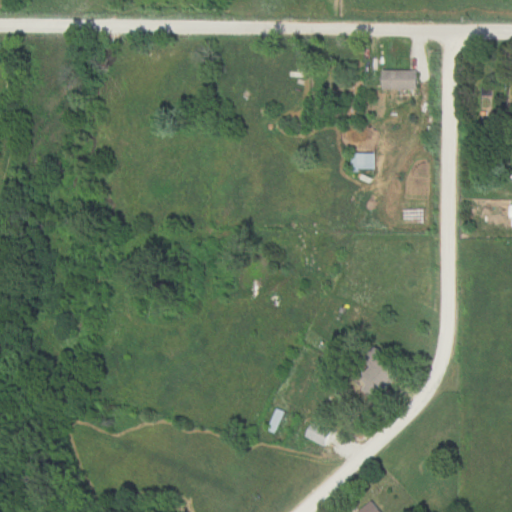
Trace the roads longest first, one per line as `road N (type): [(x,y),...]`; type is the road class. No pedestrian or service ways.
road 1 (residential): [(310,511),(396,433),(439,374),(447,97),(458,37)]
road 2 (residential): [(511,39),(0,30)]
